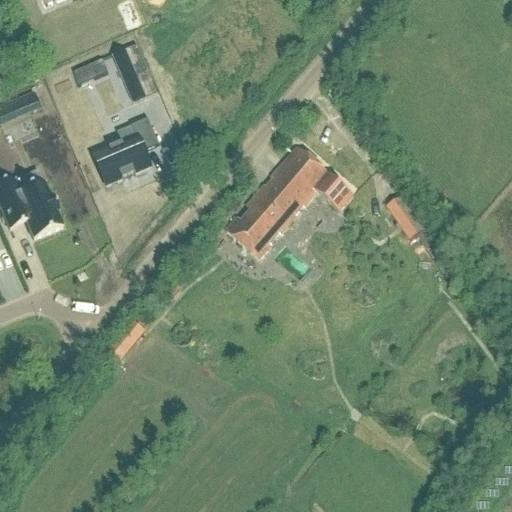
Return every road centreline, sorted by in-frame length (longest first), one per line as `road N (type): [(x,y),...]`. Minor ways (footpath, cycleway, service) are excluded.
road 1 (unclassified): [(96,331),(381,0)]
road 2 (unclassified): [(0,444),(96,331)]
